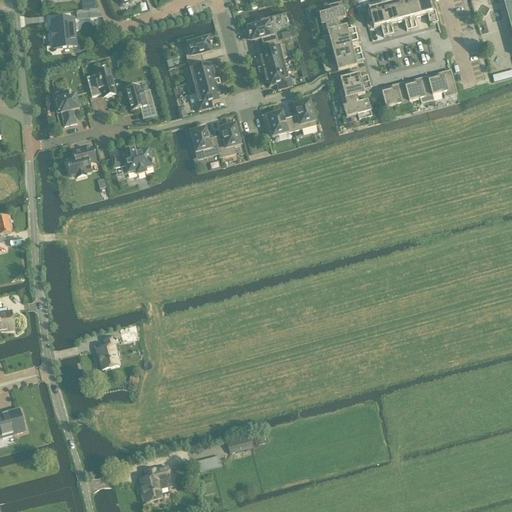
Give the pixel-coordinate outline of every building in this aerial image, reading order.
[(413,19),(420,17),(415,0),(407,0),(403,1),(411,31),(416,30),(413,19)] [(415,0),(420,17),(427,16),(429,26),(438,24),(434,12),(432,13),(428,0),(415,0)] [(511,0),(500,0),(506,18),(510,17),(511,25),(511,0)] [(406,33),(411,31),(403,1),(392,4),(397,23),(403,22),(406,33)] [(383,39),(388,37),(380,7),(381,7),(380,3),(367,7),(369,12),(367,13),(369,20),(371,20),(373,30),(380,28),(383,39)] [(323,34),(326,33),(337,30),(336,23),(345,20),(341,4),(328,8),(330,13),(318,16),(323,34)] [(380,7),(388,37),(393,36),(390,25),(397,23),(392,4),(381,7),(380,7)] [(77,21),(93,19),(92,11),(76,13),(77,21)] [(52,23),(52,24),(52,29),(54,50),(66,49),(68,49),(74,48),(75,48),(75,47),(74,39),(73,31),(75,31),(74,21),(58,22),(52,23)] [(262,46),(277,42),(272,25),(268,26),(268,25),(248,31),(250,38),(248,38),(248,39),(250,39),(251,43),(261,40),(262,46)] [(326,33),(329,43),(356,36),(354,30),(347,31),(346,28),(337,30),(326,33)] [(357,42),(356,36),(329,43),(331,53),(351,48),(350,44),(357,42)] [(183,49),(188,66),(203,62),(201,56),(210,54),(209,50),(211,49),(211,48),(209,48),(207,41),(187,46),(187,48),(183,49)] [(261,66),(281,61),(286,60),(283,47),(279,48),(277,42),(262,46),(264,52),(260,53),(261,59),(259,60),(261,66)] [(331,53),(334,63),(361,56),(359,49),(352,51),(351,48),(331,53)] [(363,62),(361,56),(334,63),(337,73),(356,68),(356,64),(363,62)] [(263,75),(265,79),(285,74),(281,61),(261,66),(262,69),(257,70),(259,76),(263,75)] [(193,84),(213,79),(212,72),(210,73),(208,67),(204,68),(203,62),(188,66),(189,73),(190,73),(193,84)] [(435,81),(428,83),(432,98),(443,95),(444,100),(457,97),(450,72),(434,77),(435,81)] [(86,80),(91,100),(104,96),(104,98),(105,98),(106,100),(113,98),(112,96),(113,96),(113,94),(115,93),(109,74),(107,74),(106,73),(99,75),(99,77),(86,80)] [(285,74),(265,79),(266,84),(268,83),(269,89),(276,87),(278,93),(292,89),(290,80),(287,80),(285,74)] [(339,81),(341,91),(369,84),(367,78),(360,79),(359,76),(339,81)] [(193,84),(196,97),(217,92),(215,87),(220,86),(219,80),(214,82),(213,79),(193,84)] [(432,98),(428,83),(427,79),(411,83),(412,87),(405,89),(409,104),(420,101),(421,106),(434,103),(432,98)] [(341,91),(344,101),(344,102),(356,98),(364,96),(363,92),(370,90),(369,84),(341,91)] [(382,101),(385,110),(396,107),(398,112),(410,109),(409,104),(406,94),(405,89),(404,85),(387,89),(388,93),(381,95),(382,101)] [(141,114),(143,121),(156,118),(149,92),(142,94),(139,94),(137,88),(126,91),(127,94),(126,94),(130,110),(131,109),(132,113),(141,111),(141,114)] [(68,92),(55,95),(57,104),(56,105),(58,114),(60,113),(64,129),(76,126),(73,113),(79,111),(75,97),(69,98),(68,92)] [(217,92),(196,97),(198,104),(195,105),(198,114),(212,110),(211,105),(218,103),(216,97),(218,97),(217,92)] [(344,102),(344,101),(341,102),(346,120),(357,117),(358,123),(371,119),(367,103),(357,105),(356,98),(344,102)] [(290,120),(294,133),(315,127),(309,103),(294,107),(297,118),(290,120)] [(161,123),(168,122),(165,111),(158,112),(161,123)] [(272,139),(294,133),(290,120),(283,121),(281,115),(267,119),(272,139)] [(215,140),(219,156),(220,160),(235,156),(233,149),(240,147),(234,127),(220,131),(222,138),(215,140)] [(205,160),(219,156),(215,140),(208,141),(205,131),(190,135),(196,155),(203,153),(205,160)] [(66,164),(70,179),(77,178),(77,180),(86,178),(85,175),(91,174),(89,165),(96,163),(92,149),(78,153),(78,155),(73,156),(74,162),(66,164)] [(113,155),(116,170),(125,167),(127,176),(135,174),(136,178),(146,175),(145,171),(153,169),(152,167),(154,167),(150,154),(148,155),(148,153),(135,157),(134,153),(129,154),(129,151),(113,155)] [(0,237),(11,235),(7,219),(0,220),(0,237)] [(0,333),(14,332),(12,318),(4,319),(4,316),(0,316),(0,333)] [(139,341),(136,327),(120,331),(123,345),(139,341)] [(120,369),(114,347),(118,346),(116,339),(104,342),(105,349),(96,351),(98,361),(99,361),(102,373),(120,369)] [(0,441),(25,434),(19,411),(0,415),(0,441)] [(230,456),(252,450),(249,438),(226,445),(230,456)] [(191,463),(174,467),(177,476),(199,470),(197,463),(192,465),(191,463)] [(145,505),(163,501),(160,492),(172,489),(167,469),(145,474),(146,481),(139,483),(145,505)]
